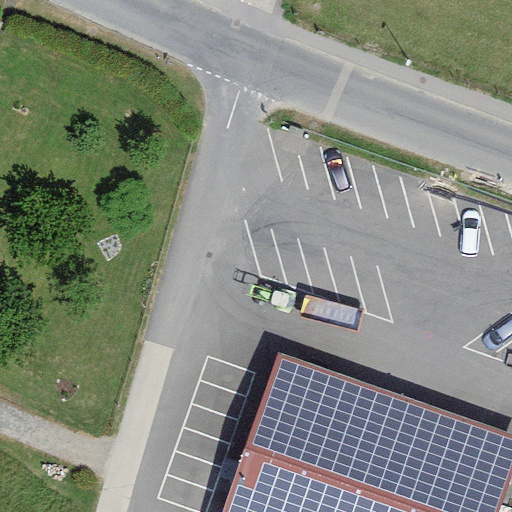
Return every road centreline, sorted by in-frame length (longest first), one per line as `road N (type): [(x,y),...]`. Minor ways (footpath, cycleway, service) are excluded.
road 1 (track): [(111,511),(262,0)]
road 2 (tertiary): [(123,0),(511,147)]
